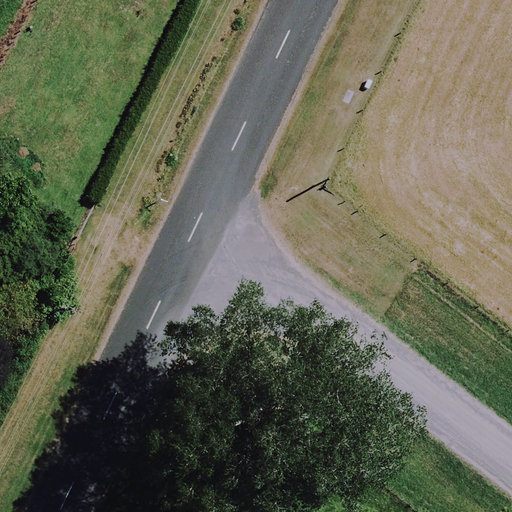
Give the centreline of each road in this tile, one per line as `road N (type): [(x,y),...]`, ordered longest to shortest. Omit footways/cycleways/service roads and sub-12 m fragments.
road 1 (residential): [(511,474),(195,220)]
road 2 (unclassified): [(56,511),(195,220)]
road 3 (unclassified): [(195,220),(301,0)]
